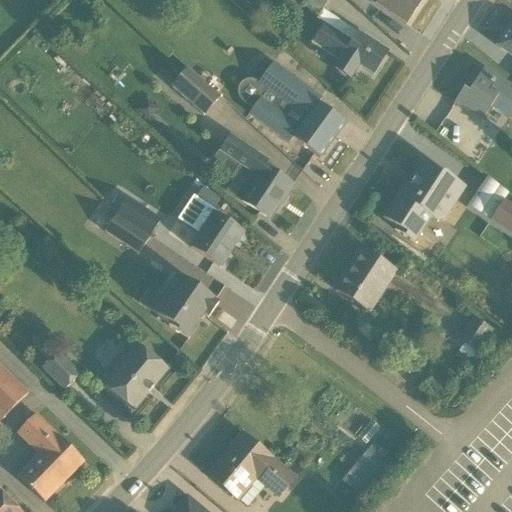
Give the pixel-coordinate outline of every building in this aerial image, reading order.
[(336,62),(332,70),(349,81),(357,68),(372,77),(387,54),(321,13),(328,0),(289,0),(319,19),(317,22),(322,26),(310,46),(336,62)] [(364,0),(405,26),(419,4),(412,0),(364,0)] [(511,27),(497,50),(511,59),(511,27)] [(240,111),(287,144),(290,140),(319,161),(344,126),(317,107),(322,100),(273,65),(240,111)] [(217,98),(186,70),(170,87),(201,116),(217,98)] [(511,88),(483,70),(468,94),(462,90),(453,105),(481,123),(489,110),(511,124),(511,88)] [(206,168),(241,190),(234,201),(268,223),(291,187),(267,171),(272,164),(227,135),(206,168)] [(413,245),(429,221),(440,228),(464,191),(422,164),(408,186),(404,184),(381,221),(394,229),(393,232),(413,245)] [(507,195),(486,181),(468,209),(511,237),(511,207),(503,201),(507,195)] [(220,269),(242,235),(189,201),(179,216),(195,226),(183,246),(220,269)] [(121,221),(149,240),(158,225),(131,206),(121,221)] [(149,240),(116,217),(104,234),(137,256),(149,240)] [(370,315),(396,274),(360,251),(334,292),(370,315)] [(207,320),(218,305),(217,304),(177,275),(158,300),(147,291),(137,305),(187,342),(200,324),(198,323),(202,316),(207,320)] [(472,361),(491,327),(474,317),(454,352),(472,361)] [(134,413),(168,371),(135,345),(125,357),(121,354),(109,370),(112,373),(101,386),(134,413)] [(57,353),(42,368),(66,391),(81,376),(57,353)] [(0,374),(0,430),(28,402),(0,374)] [(44,504),(83,463),(35,417),(17,436),(37,455),(16,477),(44,504)] [(246,509),(262,489),(278,502),(296,480),(241,437),(208,479),(246,509)] [(17,511),(0,495),(0,511),(17,511)] [(205,511),(187,497),(174,511),(205,511)]
